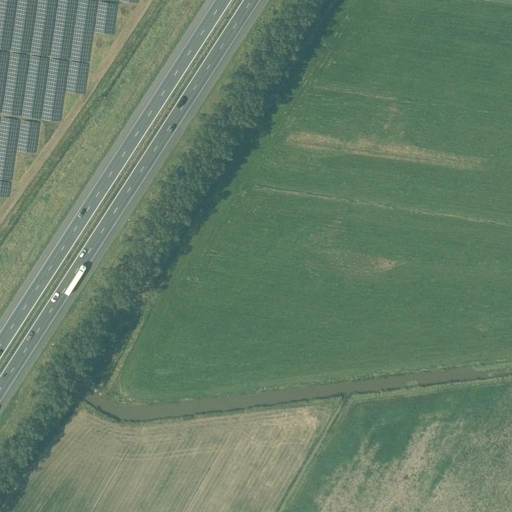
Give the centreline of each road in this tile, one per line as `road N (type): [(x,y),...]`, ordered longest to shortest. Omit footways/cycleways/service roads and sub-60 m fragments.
road 1 (motorway): [(0,390),(251,0)]
road 2 (motorway): [(222,0),(0,343)]
